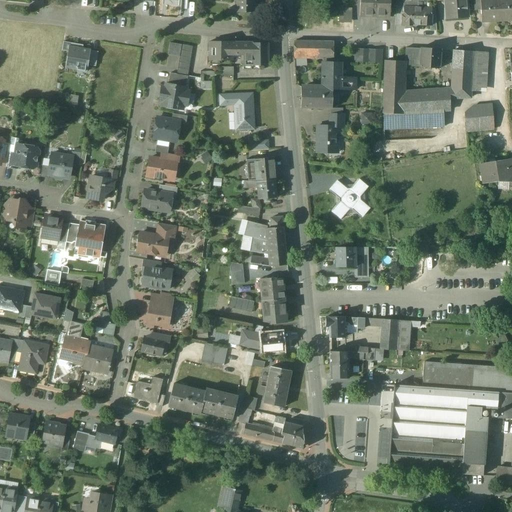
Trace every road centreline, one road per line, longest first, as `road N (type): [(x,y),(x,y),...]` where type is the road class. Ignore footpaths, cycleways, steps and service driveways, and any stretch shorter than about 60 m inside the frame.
road 1 (unclassified): [(324,467),(281,33)]
road 2 (residential): [(110,411),(324,467)]
road 3 (residential): [(281,33),(496,45)]
road 4 (residential): [(150,28),(144,67),(152,80),(147,109),(133,119),(118,217)]
road 5 (residential): [(118,217),(126,234),(121,274),(130,329),(110,411)]
road 6 (residential): [(0,14),(131,34),(150,28)]
road 7 (residential): [(456,511),(422,484),(324,467)]
road 8 (residential): [(322,481),(425,496),(454,511)]
road 9 (residential): [(150,28),(281,33)]
road 10 (residential): [(0,183),(38,189),(58,206),(118,217)]
